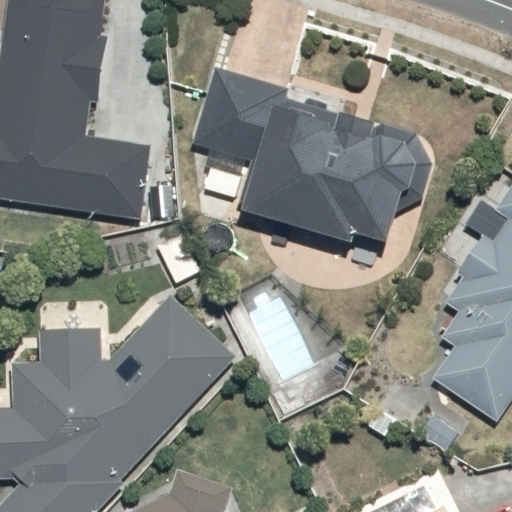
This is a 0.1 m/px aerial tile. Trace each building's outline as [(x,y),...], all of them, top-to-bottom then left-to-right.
[(0,124),(0,200),(152,220),(162,146),(99,138),(116,1),(109,0),(19,0),(4,125),(0,124)] [(224,72),(200,144),(269,167),(249,227),(359,264),(369,233),(406,245),(440,144),(224,72)] [(251,176),(219,163),(208,190),(240,204),(251,176)] [(455,308),(466,318),(451,341),(459,348),(438,381),(506,423),(511,413),(511,194),(491,180),(460,233),(489,252),(455,308)] [(161,245),(182,287),(209,274),(188,232),(161,245)] [(0,488),(35,489),(2,511),(104,511),(246,362),(181,301),(111,364),(112,337),(54,335),(54,366),(28,366),(27,415),(0,414),(0,488)] [(350,511),(469,511),(444,463),(350,511)] [(281,511),(280,509),(272,511),(241,511),(228,481),(156,511),(281,511)]
